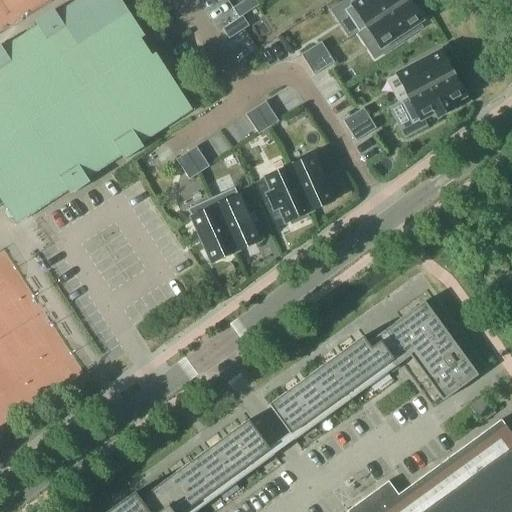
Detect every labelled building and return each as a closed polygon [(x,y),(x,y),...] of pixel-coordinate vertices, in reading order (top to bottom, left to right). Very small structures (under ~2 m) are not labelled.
[(0,206),(4,204),(16,224),(33,213),(32,213),(67,190),(71,196),(90,183),(86,178),(121,155),(124,161),(144,148),(140,143),(176,119),(191,110),(155,54),(151,57),(140,40),(145,37),(122,2),(120,0),(79,0),(57,15),(54,10),(34,22),(38,27),(3,50),(0,45),(0,206)] [(243,16),(259,5),(255,0),(245,0),(233,9),(239,19),(243,16)] [(359,0),(344,10),(359,33),(368,27),(407,0),(359,0)] [(422,21),(407,0),(368,27),(382,48),(394,40),(398,45),(422,28),(419,23),(422,21)] [(249,26),(243,16),(239,19),(223,29),(229,40),(249,26)] [(308,65),(328,53),(321,42),(301,55),(308,65)] [(452,74),(440,52),(397,74),(409,97),(452,74)] [(334,63),(328,53),(308,65),(314,76),(334,63)] [(462,94),(466,92),(458,75),(454,77),(452,74),(409,97),(400,101),(413,125),(435,113),(438,117),(453,109),(450,105),(464,98),(462,94)] [(266,102),(256,108),(269,128),(279,122),(266,102)] [(269,128),(256,108),(246,115),(259,135),(269,128)] [(350,131),(370,118),(363,108),(343,121),(350,131)] [(376,129),(370,118),(350,131),(356,141),(376,129)] [(196,147),(186,153),(199,174),(210,167),(196,147)] [(199,174),(186,153),(176,160),(189,180),(199,174)] [(333,201),(313,157),(290,168),(309,212),(333,201)] [(309,212),(290,168),(266,178),(272,193),(268,195),(275,210),(279,208),(286,222),(290,221),(291,225),(308,217),(307,213),(309,212)] [(259,241),(235,188),(211,199),(235,252),(259,241)] [(235,252),(211,199),(188,209),(212,263),(235,252)] [(425,302),(368,343),(389,372),(411,357),(443,401),(479,376),(425,302)] [(389,372),(368,343),(364,337),(269,405),(295,441),(389,372)] [(249,420),(140,498),(149,511),(195,511),(274,455),(249,420)] [(511,511),(511,434),(501,420),(457,452),(399,495),(389,482),(348,511),(347,511),(511,511)] [(149,511),(140,498),(135,492),(107,511),(149,511)]
